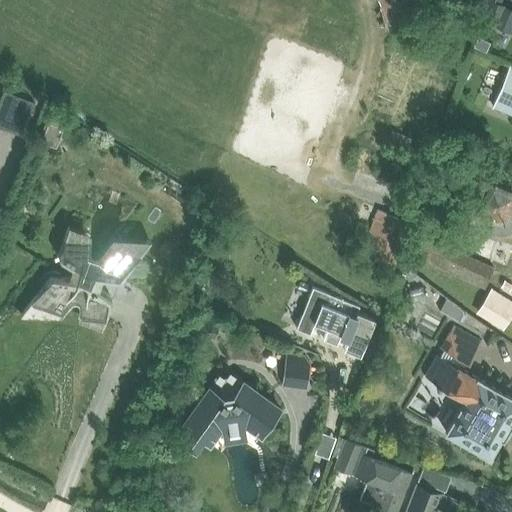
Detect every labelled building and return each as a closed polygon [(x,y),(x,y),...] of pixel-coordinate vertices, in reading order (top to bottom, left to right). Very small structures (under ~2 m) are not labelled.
[(377,0),(387,33),(411,26),(407,14),(429,7),(427,0),(377,0)] [(480,10),(484,1),(482,0),(475,0),(473,7),(480,10)] [(511,11),(509,10),(511,0),(489,0),(489,1),(480,21),(510,35),(511,31),(511,11)] [(488,43),(476,37),(472,47),(484,52),(488,43)] [(491,107),(511,115),(511,67),(508,66),(491,107)] [(34,103),(3,91),(0,99),(0,127),(22,136),(34,103)] [(47,123),(40,142),(55,148),(62,129),(47,123)] [(386,143),(405,151),(410,139),(391,131),(386,143)] [(511,192),(491,183),(477,210),(505,222),(511,207),(511,192)] [(356,263),(383,274),(389,276),(409,222),(376,209),(356,263)] [(197,258),(212,263),(220,239),(204,234),(197,258)] [(414,257),(484,288),(493,266),(423,235),(414,257)] [(140,254),(110,239),(99,254),(96,255),(94,255),(92,254),(90,253),(90,251),(90,236),(64,237),(58,254),(57,256),(58,258),(59,259),(59,260),(71,268),(68,277),(53,276),(52,276),(50,276),(48,278),(29,303),(61,314),(69,304),(70,303),(72,302),(74,302),(77,302),(78,303),(79,305),(80,307),(80,308),(79,318),(105,319),(111,303),(112,301),(112,300),(111,298),(110,297),(98,288),(101,279),(117,281),(118,280),(120,280),(122,278),(140,254)] [(183,304),(187,305),(188,306),(189,303),(194,288),(189,285),(183,304)] [(343,347),(359,354),(374,319),(356,311),(358,306),(312,287),(296,328),(309,334),(314,322),(327,328),(323,339),(336,345),(341,333),(348,336),(343,347)] [(511,301),(491,289),(489,292),(475,313),(502,330),(511,313),(511,301)] [(445,297),(438,309),(447,315),(456,320),(462,310),(445,297)] [(452,326),(440,348),(468,364),(481,342),(452,326)] [(285,354),(281,384),(306,388),(310,363),(305,356),(285,354)] [(511,397),(436,354),(424,376),(436,382),(435,384),(439,386),(440,385),(464,398),(445,432),(487,456),(486,456),(488,458),(490,455),(489,455),(499,437),(502,439),(504,436),(502,435),(508,425),(509,426),(511,423),(508,421),(511,414),(511,397)] [(218,374),(182,424),(190,430),(200,437),(208,443),(221,425),(243,421),(243,422),(261,434),(280,408),(229,372),(227,375),(227,377),(227,378),(222,379),(222,376),(218,374)] [(315,453),(328,457),(335,437),(321,433),(315,453)] [(336,468),(367,480),(360,498),(363,499),(363,500),(394,511),(396,511),(411,473),(371,458),(374,450),(344,439),(334,465),(337,466),(336,468)] [(415,462),(413,470),(420,473),(423,465),(415,462)] [(451,476),(423,465),(420,473),(417,480),(445,491),(451,476)] [(433,511),(436,506),(450,511),(455,499),(423,486),(416,483),(404,511),(433,511)]
